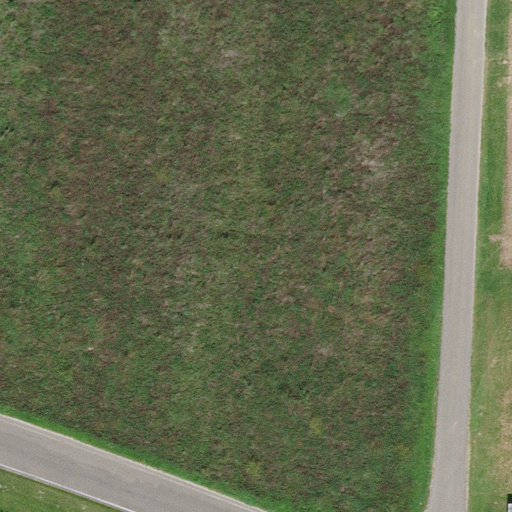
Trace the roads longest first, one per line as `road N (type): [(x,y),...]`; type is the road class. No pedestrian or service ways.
road 1 (track): [(451,511),(467,0)]
road 2 (unclassified): [(198,511),(0,443)]
